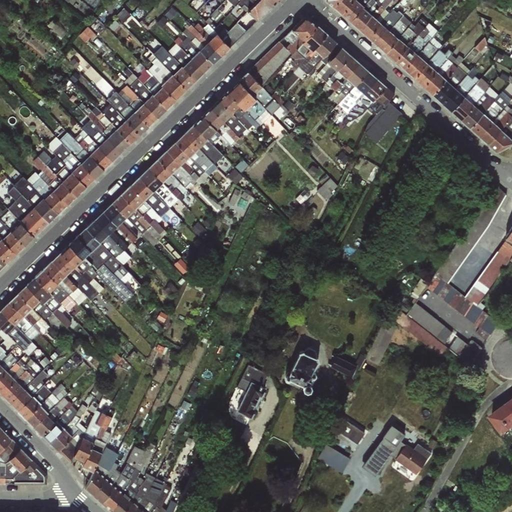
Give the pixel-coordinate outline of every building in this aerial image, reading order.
[(240,0),(237,4),(246,12),(247,11),(256,0),(240,0)] [(256,0),(247,11),(257,20),(278,0),(256,0)] [(338,0),(334,6),(342,13),(353,0),(338,0)] [(353,0),(342,13),(350,20),(368,0),(353,0)] [(379,5),(373,0),(368,0),(350,20),(359,29),(379,5)] [(383,0),(379,5),(359,29),(368,37),(389,13),(385,9),(392,0),(383,0)] [(393,9),(389,13),(368,37),(376,44),(403,15),(399,11),(396,13),(393,9)] [(412,23),(403,15),(376,44),(385,52),(412,23)] [(198,22),(194,27),(221,56),(253,25),(242,16),(222,38),(207,24),(203,28),(198,22)] [(286,48),(292,54),(318,25),(308,17),(304,17),(283,37),(290,43),(286,48)] [(414,25),(412,23),(385,52),(394,60),(428,23),(421,17),(414,25)] [(438,31),(428,23),(394,60),(404,69),(436,33),(438,31)] [(213,64),(221,56),(194,27),(191,24),(189,26),(187,24),(184,26),(194,37),(190,40),(213,64)] [(327,34),(318,25),(292,54),(290,57),(294,59),(290,64),(292,66),(289,70),(292,72),(299,66),(327,34)] [(439,35),(436,33),(404,69),(413,77),(439,49),(444,44),(438,37),(439,35)] [(336,42),(327,34),(299,66),(308,74),(321,59),(336,42)] [(204,72),(213,64),(190,40),(187,37),(183,41),(178,36),(174,41),(181,48),(204,72)] [(350,55),(336,42),(321,59),(325,63),(327,63),(316,75),(320,78),(321,78),(326,82),(350,55)] [(187,89),(196,80),(172,56),(161,45),(154,54),(187,89)] [(196,80),(204,72),(181,48),(172,56),(196,80)] [(176,99),(187,89),(154,54),(148,49),(139,59),(146,67),(151,61),(154,63),(147,70),(176,99)] [(445,53),(439,49),(413,77),(423,86),(451,55),(453,52),(448,49),(445,53)] [(359,63),(350,55),(326,82),(334,90),(359,63)] [(456,58),(451,55),(423,86),(432,94),(458,66),(464,58),(459,55),(456,58)] [(332,100),(338,104),(368,70),(359,63),(334,90),(326,100),(328,103),(332,100)] [(467,73),(458,66),(432,94),(441,103),(467,73)] [(474,67),(467,73),(441,103),(451,111),(479,79),(475,75),(478,70),(474,67)] [(158,117),(166,109),(143,83),(127,68),(123,72),(128,77),(123,82),(126,84),(158,117)] [(166,109),(176,99),(147,70),(146,69),(141,75),(146,80),(143,83),(166,109)] [(376,78),(368,70),(338,104),(347,114),(376,78)] [(239,81),(269,111),(273,107),(284,119),(288,115),(279,106),(262,86),(248,72),(239,81)] [(511,75),(509,75),(508,76),(501,73),(499,77),(511,84),(511,75)] [(480,77),(479,79),(451,111),(460,119),(489,85),(480,77)] [(386,86),(376,78),(347,114),(345,117),(349,121),(362,113),(367,107),(386,86)] [(227,91),(259,126),(271,115),(269,111),(239,81),(227,91)] [(149,125),(158,117),(126,84),(117,93),(149,125)] [(498,95),(489,85),(460,119),(469,127),(498,95)] [(395,94),(386,86),(367,107),(376,114),(368,123),(364,132),(376,143),(402,113),(388,101),(395,94)] [(140,134),(149,125),(117,93),(116,91),(111,95),(115,100),(111,103),(140,134)] [(219,99),(246,129),(249,132),(253,128),(255,129),(259,126),(227,91),(219,99)] [(504,100),(498,95),(469,127),(479,136),(507,105),(510,102),(505,98),(504,100)] [(211,107),(237,136),(246,129),(219,99),(211,107)] [(131,143),(140,134),(111,103),(110,103),(100,112),(131,143)] [(511,107),(511,108),(507,105),(479,136),(487,143),(511,115),(511,107)] [(112,160),(121,152),(87,115),(78,106),(73,110),(83,122),(79,126),(83,129),(112,160)] [(203,115),(220,134),(230,145),(239,137),(237,136),(211,107),(203,115)] [(121,152),(131,143),(100,112),(96,115),(91,111),(87,115),(121,152)] [(192,125),(210,142),(220,134),(203,115),(192,125)] [(511,115),(487,143),(495,150),(499,149),(511,142),(511,115)] [(185,132),(212,163),(217,158),(222,163),(226,158),(210,142),(192,125),(185,132)] [(103,169),(112,160),(83,129),(74,138),(103,169)] [(95,177),(103,169),(74,138),(67,132),(60,140),(95,177)] [(175,142),(208,176),(217,167),(212,163),(185,132),(175,142)] [(86,186),(95,177),(60,140),(56,136),(47,145),(52,152),(86,186)] [(167,150),(195,181),(199,184),(208,176),(175,142),(167,150)] [(44,150),(37,156),(76,196),(86,186),(52,152),(48,155),(44,150)] [(157,159),(185,188),(190,183),(192,185),(195,181),(167,150),(157,159)] [(67,204),(76,196),(37,156),(32,161),(43,173),(40,176),(67,204)] [(148,167),(171,191),(177,199),(186,190),(185,188),(157,159),(148,167)] [(139,176),(162,200),(171,191),(148,167),(139,176)] [(58,212),(67,204),(40,176),(39,175),(34,179),(37,181),(32,185),(58,212)] [(329,199),(340,183),(330,175),(319,191),(329,199)] [(131,184),(161,218),(165,215),(164,213),(170,208),(162,200),(139,176),(131,184)] [(48,222),(58,212),(32,185),(23,177),(14,185),(48,222)] [(34,236),(48,222),(14,185),(11,181),(0,190),(0,191),(8,199),(4,204),(6,207),(34,236)] [(121,194),(162,236),(166,233),(157,222),(162,218),(161,218),(131,184),(121,194)] [(113,202),(133,225),(147,239),(151,234),(161,243),(165,240),(162,236),(121,194),(113,202)] [(103,211),(132,242),(136,238),(129,230),(133,225),(113,202),(103,211)] [(0,219),(25,245),(34,236),(6,207),(2,210),(0,208),(0,219)] [(95,219),(124,248),(132,242),(103,211),(95,219)] [(0,236),(16,254),(25,245),(0,219),(0,236)] [(86,228),(121,264),(130,256),(124,248),(95,219),(86,228)] [(77,236),(119,279),(128,271),(121,264),(86,228),(77,236)] [(0,255),(7,262),(16,254),(0,236),(0,255)] [(68,245),(97,274),(116,293),(112,297),(120,305),(133,293),(119,279),(77,236),(68,245)] [(511,243),(505,239),(469,294),(436,273),(427,287),(482,323),(477,331),(489,339),(502,319),(480,305),(511,258),(509,257),(511,252),(511,243)] [(61,252),(99,292),(103,288),(93,278),(97,274),(68,245),(61,252)] [(51,261),(82,292),(87,297),(92,292),(97,297),(100,294),(99,292),(61,252),(51,261)] [(43,269),(73,300),(82,292),(51,261),(43,269)] [(35,277),(64,307),(65,308),(73,300),(43,269),(35,277)] [(26,285),(51,312),(70,332),(75,327),(61,311),(64,307),(35,277),(26,285)] [(18,293),(43,319),(51,312),(26,285),(18,293)] [(10,301),(32,325),(37,331),(45,322),(43,319),(18,293),(10,301)] [(1,310),(24,333),(32,325),(10,301),(1,310)] [(417,303),(402,326),(441,351),(455,328),(417,303)] [(24,333),(1,310),(0,310),(0,334),(13,349),(17,344),(23,349),(31,341),(24,333)] [(382,363),(393,330),(380,326),(369,358),(382,363)] [(459,335),(452,346),(474,360),(484,346),(472,338),(470,342),(459,335)] [(303,348),(288,378),(305,386),(304,389),(308,391),(324,358),(303,348)] [(9,353),(6,355),(0,360),(0,378),(18,361),(9,353)] [(354,376),(359,365),(337,354),(332,365),(354,376)] [(20,360),(18,361),(0,378),(0,392),(1,393),(29,367),(30,365),(27,362),(25,364),(20,360)] [(238,409),(254,417),(268,387),(263,385),(269,372),(250,363),(239,385),(247,389),(238,409)] [(46,366),(36,375),(9,402),(17,410),(44,384),(45,383),(42,380),(48,374),(45,371),(49,369),(46,366)] [(36,375),(29,367),(1,393),(9,402),(36,375)] [(61,383),(52,391),(26,418),(33,426),(66,395),(67,393),(63,389),(65,388),(61,383)] [(52,391),(44,384),(17,410),(26,418),(52,391)] [(70,398),(66,395),(33,426),(42,434),(67,409),(63,406),(70,398)] [(511,427),(511,402),(510,400),(499,409),(511,427)] [(49,442),(58,450),(81,425),(77,421),(87,407),(82,404),(77,411),(49,442)] [(71,405),(67,409),(42,434),(49,442),(77,411),(71,405)] [(73,456),(84,461),(108,408),(104,406),(98,418),(93,415),(86,429),(73,456)] [(115,412),(108,408),(84,461),(82,466),(93,471),(111,432),(105,430),(115,412)] [(511,427),(499,409),(489,416),(502,434),(511,427)] [(331,433),(354,449),(367,431),(344,414),(331,433)] [(392,422),(364,464),(377,474),(392,452),(397,455),(403,445),(399,442),(406,431),(392,422)] [(0,424),(0,450),(8,443),(14,449),(21,442),(12,433),(10,435),(0,424)] [(70,463),(73,456),(86,429),(81,425),(58,450),(57,451),(70,463)] [(149,441),(143,450),(112,511),(125,511),(144,480),(137,476),(155,444),(149,441)] [(396,457),(417,472),(429,457),(408,441),(396,457)] [(319,458),(346,469),(352,455),(326,443),(319,458)] [(102,503),(112,511),(143,450),(134,445),(125,462),(127,462),(119,476),(102,503)] [(84,487),(93,495),(108,470),(106,468),(115,454),(106,447),(84,487)] [(147,478),(144,480),(125,511),(137,511),(158,474),(164,460),(165,461),(168,456),(161,453),(149,479),(147,478)] [(109,469),(108,470),(93,495),(102,503),(119,476),(109,469)] [(163,477),(158,474),(137,511),(149,511),(159,494),(155,492),(159,488),(163,477)] [(164,484),(159,494),(149,511),(164,511),(166,510),(162,507),(171,488),(164,484)] [(170,500),(166,510),(164,511),(172,511),(177,503),(170,500)]
